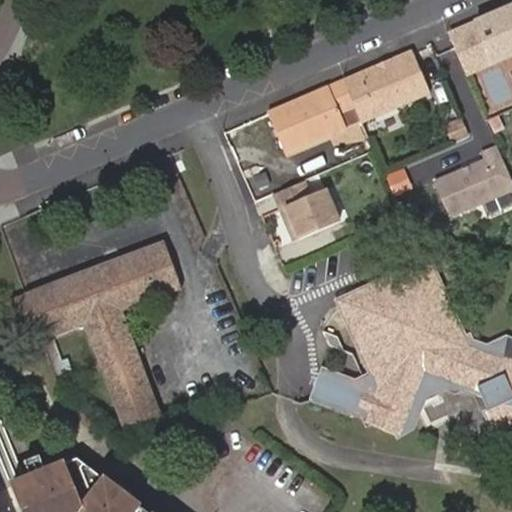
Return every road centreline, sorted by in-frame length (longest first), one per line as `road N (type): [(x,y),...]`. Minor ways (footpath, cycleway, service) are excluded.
road 1 (residential): [(297,372),(299,328),(254,281),(195,107)]
road 2 (residential): [(195,107),(449,0)]
road 3 (residential): [(0,185),(195,107)]
